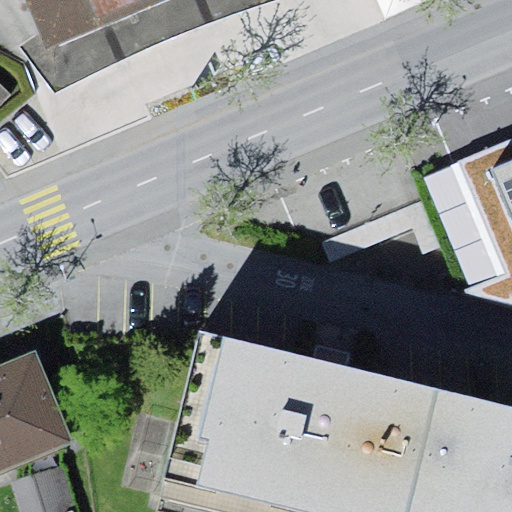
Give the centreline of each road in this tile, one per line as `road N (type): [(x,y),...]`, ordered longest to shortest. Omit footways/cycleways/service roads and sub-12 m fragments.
road 1 (tertiary): [(76,210),(511,28)]
road 2 (residential): [(76,210),(193,256),(511,337)]
